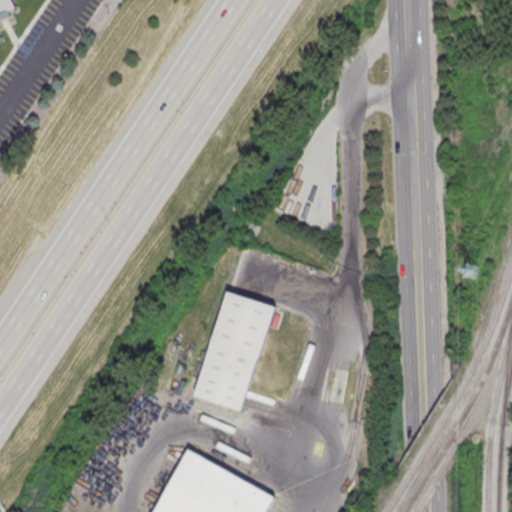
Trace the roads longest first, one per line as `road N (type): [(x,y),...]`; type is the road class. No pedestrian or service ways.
road 1 (motorway): [(0,403),(269,0)]
road 2 (motorway): [(232,0),(0,342)]
road 3 (secondary): [(422,273),(408,0)]
road 4 (secondary): [(432,511),(422,273)]
